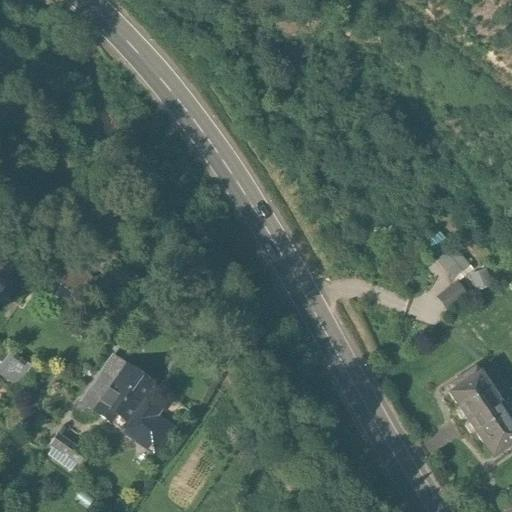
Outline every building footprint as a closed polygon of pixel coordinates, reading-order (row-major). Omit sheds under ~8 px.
[(468,266),(453,247),(436,260),(452,279),(468,266)] [(0,258),(0,277),(7,283),(16,270),(0,258)] [(484,271),(469,276),(475,290),(489,285),(484,271)] [(83,297),(94,282),(82,272),(70,287),(83,297)] [(0,294),(1,295),(9,284),(7,283),(0,277),(0,294)] [(455,283),(438,297),(447,308),(464,294),(455,283)] [(25,295),(9,284),(1,295),(17,306),(25,295)] [(11,354),(0,368),(0,376),(15,388),(30,368),(11,354)] [(168,399),(111,360),(76,411),(87,418),(92,411),(111,424),(116,418),(127,425),(122,432),(151,452),(168,428),(154,418),(168,399)] [(460,422),(465,422),(495,401),(510,392),(500,377),(485,386),(473,369),(439,392),(443,399),(448,396),(457,409),(454,413),(460,422)] [(511,443),(511,426),(495,401),(465,422),(463,427),(468,435),(474,435),(490,459),(511,443)] [(81,453),(57,436),(50,447),(74,464),(81,453)]
